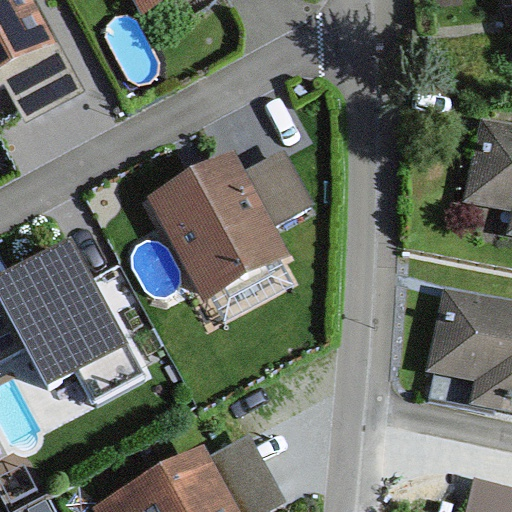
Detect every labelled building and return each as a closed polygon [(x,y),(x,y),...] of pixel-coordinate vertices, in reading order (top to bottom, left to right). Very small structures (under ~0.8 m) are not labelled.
[(84,103),(28,0),(0,0),(0,93),(34,76),(56,118),(84,103)] [(133,0),(144,21),(184,0),(133,0)] [(511,145),(485,140),(469,206),(511,215),(511,233),(510,241),(511,240),(511,145)] [(234,161),(152,205),(206,304),(284,262),(270,236),(309,214),(284,168),(248,187),(234,161)] [(131,367),(71,250),(0,286),(0,378),(22,367),(44,411),(131,367)] [(511,317),(449,302),(429,382),(475,394),(471,408),(511,417),(511,317)] [(254,444),(122,510),(122,511),(281,511),(287,509),(254,444)] [(511,511),(511,500),(483,494),(478,511),(511,511)]
